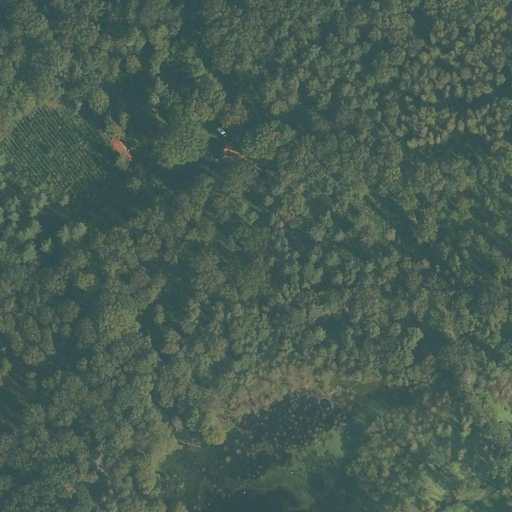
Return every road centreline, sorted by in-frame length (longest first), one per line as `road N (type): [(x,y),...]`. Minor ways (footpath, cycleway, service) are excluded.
road 1 (track): [(0,310),(166,206),(397,173)]
road 2 (track): [(511,451),(474,401),(397,173)]
road 3 (track): [(397,173),(346,0)]
